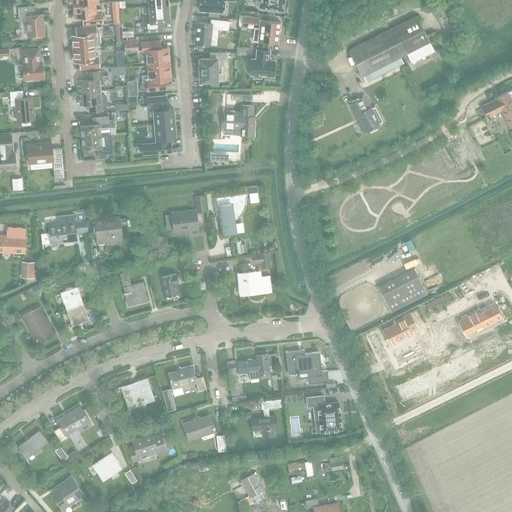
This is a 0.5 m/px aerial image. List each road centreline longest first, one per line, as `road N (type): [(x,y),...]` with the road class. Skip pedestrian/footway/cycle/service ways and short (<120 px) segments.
road 1 (unclassified): [(326,318),(298,234),(290,178),(309,0)]
road 2 (unclassified): [(408,511),(326,318)]
road 3 (residential): [(104,167),(70,170),(59,0)]
road 4 (residential): [(185,0),(180,34),(191,161),(172,163)]
road 5 (unclassified): [(86,375),(207,337)]
road 6 (unclassified): [(207,337),(326,318)]
